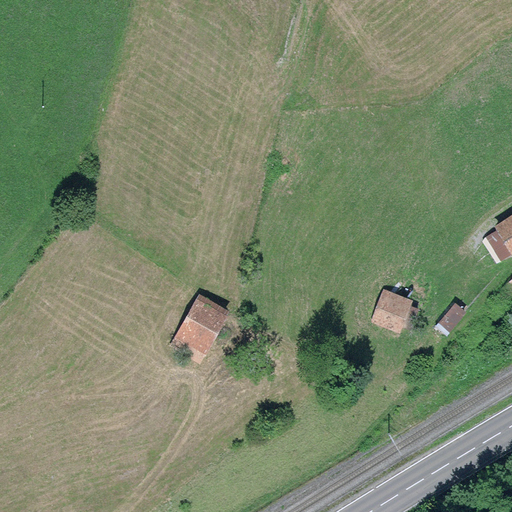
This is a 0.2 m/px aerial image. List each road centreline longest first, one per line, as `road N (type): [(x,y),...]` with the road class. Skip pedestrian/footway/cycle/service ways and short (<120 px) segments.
road 1 (track): [(121,511),(195,423),(194,374)]
road 2 (primary): [(371,511),(511,426)]
